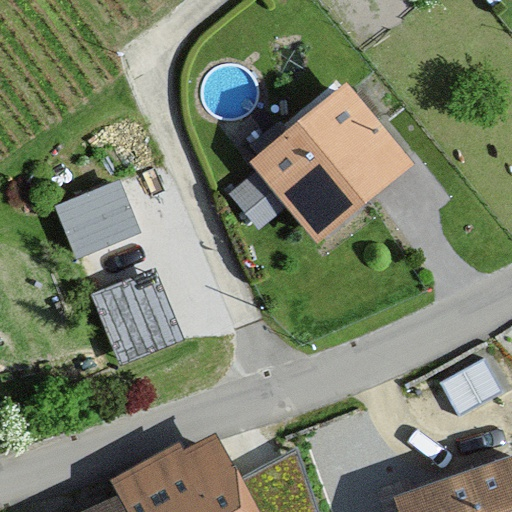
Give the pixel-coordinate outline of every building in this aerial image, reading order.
[(343,89),(247,166),(311,246),(408,169),(343,89)] [(123,175),(58,201),(79,254),(144,229),(123,175)] [(315,426),(326,456),(367,441),(388,495),(402,489),(370,405),(315,426)] [(251,511),(213,437),(112,489),(117,499),(92,511),(251,511)] [(261,511),(324,511),(299,445),(244,465),(261,511)] [(511,511),(511,462),(395,503),(397,511),(511,511)]
